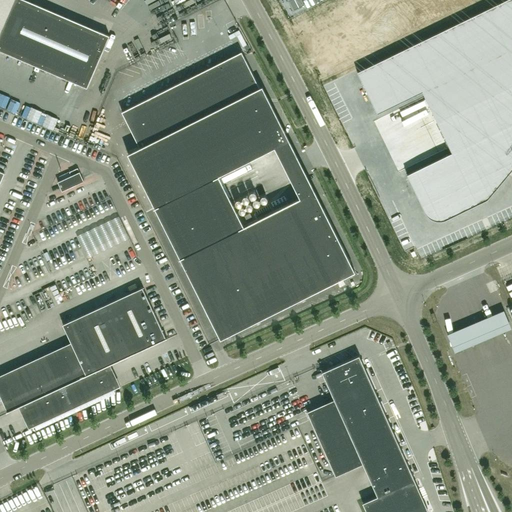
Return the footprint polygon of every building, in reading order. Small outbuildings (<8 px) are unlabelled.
[(0,0),(0,50),(1,51),(1,50),(87,88),(109,36),(26,0),(0,0)] [(300,0),(287,0),(293,10),(303,4),(300,0)] [(446,220),(447,220),(489,199),(511,172),(511,0),(507,0),(358,73),(378,115),(423,93),(452,152),(407,174),(425,213),(426,213),(426,214),(427,215),(427,216),(428,216),(428,217),(429,217),(429,218),(430,218),(431,219),(432,219),(432,220),(433,220),(434,220),(434,221),(435,221),(436,221),(437,221),(438,221),(439,222),(440,222),(441,222),(441,221),(442,221),(443,221),(444,221),(445,221),(446,220)] [(355,271),(323,208),(262,86),(259,87),(242,52),(122,112),(140,147),(128,153),(155,207),(221,339),(249,325),(251,324),(287,306),(355,271)] [(62,191),(84,181),(80,172),(79,172),(78,168),(69,172),(71,176),(58,182),(62,191)] [(116,220),(79,236),(88,259),(126,243),(116,220)] [(104,367),(167,338),(167,337),(166,338),(142,287),(63,324),(71,342),(0,375),(0,395),(7,411),(6,411),(7,412),(25,404),(35,426),(114,389),(104,367)] [(446,331),(454,350),(486,336),(510,325),(502,306),(478,317),(446,331)] [(419,489),(359,355),(322,372),(334,399),(342,417),(315,429),(327,458),(338,453),(355,446),(363,464),(377,496),(368,500),(363,502),(366,511),(372,510),(373,511),(428,511),(427,508),(427,507),(423,497),(417,500),(413,492),(419,489)]
